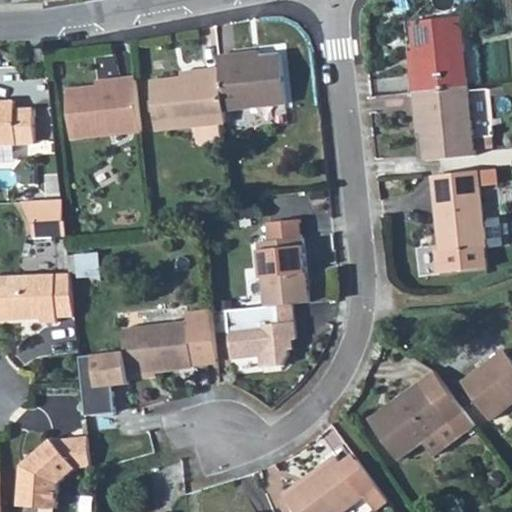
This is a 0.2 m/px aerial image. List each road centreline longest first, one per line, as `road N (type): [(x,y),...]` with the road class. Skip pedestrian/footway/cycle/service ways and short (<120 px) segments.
road 1 (residential): [(332,0),(357,223),(357,342),(322,404),(273,440),(225,444)]
road 2 (residential): [(134,0),(0,17)]
